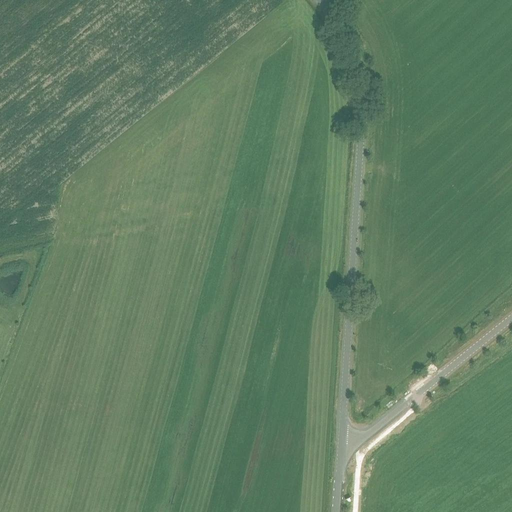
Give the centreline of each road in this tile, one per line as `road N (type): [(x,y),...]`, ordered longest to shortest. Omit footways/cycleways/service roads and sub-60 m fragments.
road 1 (tertiary): [(340,442),(360,93),(339,28),(316,0)]
road 2 (unclassified): [(340,442),(368,433),(511,316)]
